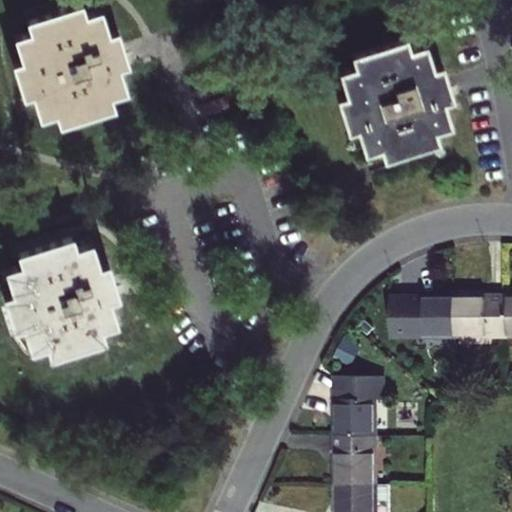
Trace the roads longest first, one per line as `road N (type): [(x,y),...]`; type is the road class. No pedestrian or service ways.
road 1 (residential): [(511,222),(417,234),(343,287),(230,511)]
road 2 (unknown): [(216,184),(168,58)]
